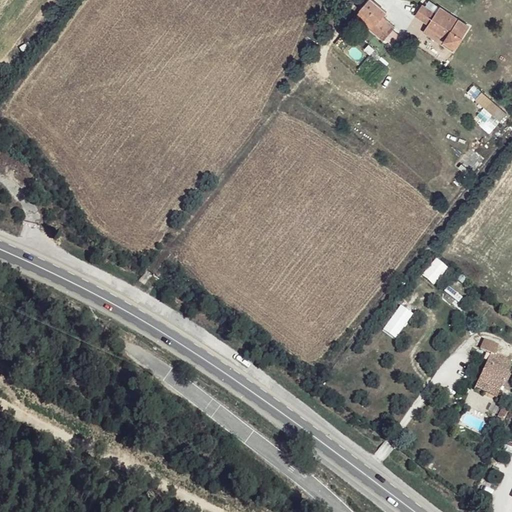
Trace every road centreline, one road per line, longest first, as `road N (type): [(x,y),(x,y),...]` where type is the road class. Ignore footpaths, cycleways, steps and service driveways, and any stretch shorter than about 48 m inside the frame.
road 1 (primary): [(414,511),(157,327),(0,250)]
road 2 (track): [(215,511),(0,406)]
